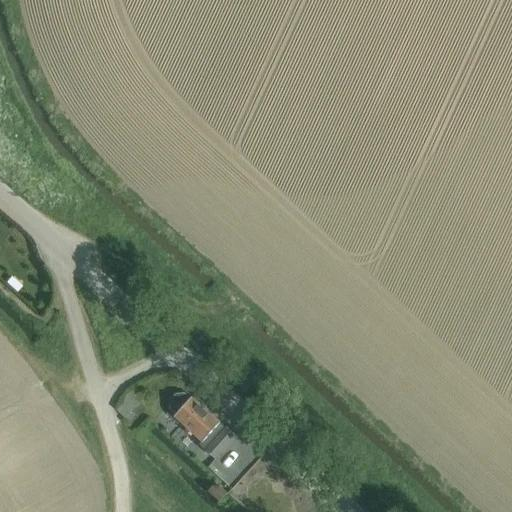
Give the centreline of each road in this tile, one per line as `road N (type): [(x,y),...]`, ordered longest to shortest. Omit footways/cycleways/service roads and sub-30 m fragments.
road 1 (unclassified): [(349,511),(0,197)]
road 2 (track): [(101,399),(55,245)]
